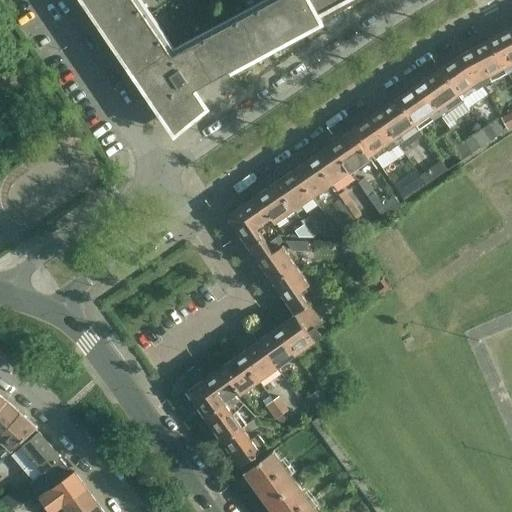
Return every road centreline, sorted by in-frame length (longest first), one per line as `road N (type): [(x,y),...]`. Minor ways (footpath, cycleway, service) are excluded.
road 1 (residential): [(184,209),(416,50),(507,0)]
road 2 (residential): [(424,0),(160,175)]
road 3 (tertiary): [(209,511),(126,393),(53,314)]
road 4 (residential): [(160,175),(44,0)]
road 5 (residential): [(160,175),(0,285)]
road 6 (residential): [(129,511),(57,415),(0,368)]
road 7 (residential): [(53,314),(184,209)]
